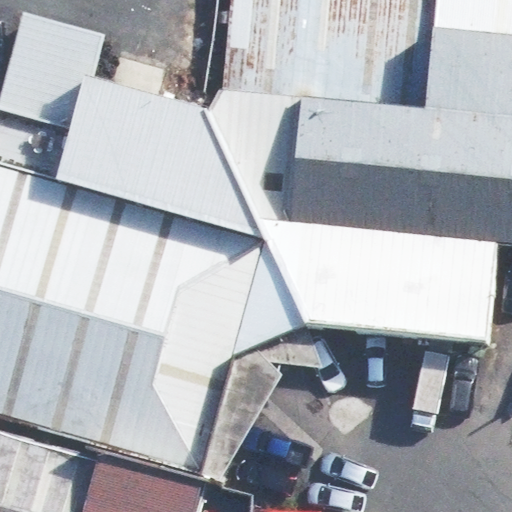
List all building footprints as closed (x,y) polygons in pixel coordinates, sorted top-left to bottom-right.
[(234,0),(224,90),(437,112),(448,0),(234,0)] [(511,0),(448,0),(437,112),(511,120),(511,0)] [(109,42),(25,19),(0,109),(0,114),(76,135),(90,85),(97,87),(109,42)] [(97,87),(90,85),(76,135),(61,190),(181,223),(272,248),(262,225),(210,118),(97,87)] [(309,99),(224,90),(210,118),(262,225),(295,229),(309,99)] [(511,120),(309,99),(295,229),(501,251),(511,252),(511,120)] [(272,248),(0,172),(0,432),(205,489),(241,362),(309,330),(272,248)] [(272,248),(309,330),(490,350),(501,251),(262,225),(272,248)] [(0,511),(199,511),(205,489),(0,432),(0,511)]
